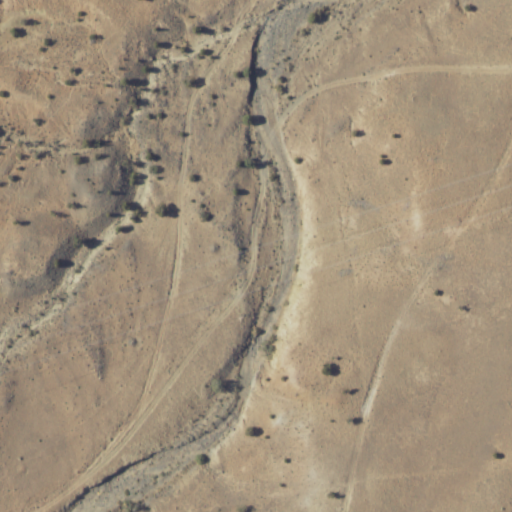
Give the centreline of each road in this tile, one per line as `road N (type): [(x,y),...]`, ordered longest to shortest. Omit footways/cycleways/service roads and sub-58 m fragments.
road 1 (track): [(122,436),(242,287),(266,135),(305,87),(433,65),(511,67)]
road 2 (track): [(39,511),(122,436),(167,264),(182,76),(230,0)]
road 3 (track): [(324,511),(383,352),(511,117)]
